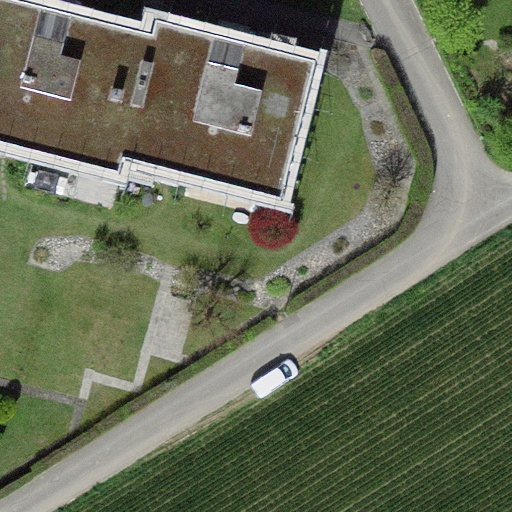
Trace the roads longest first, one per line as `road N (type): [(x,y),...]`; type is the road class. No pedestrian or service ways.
road 1 (residential): [(18,511),(486,215)]
road 2 (residential): [(383,0),(486,215)]
